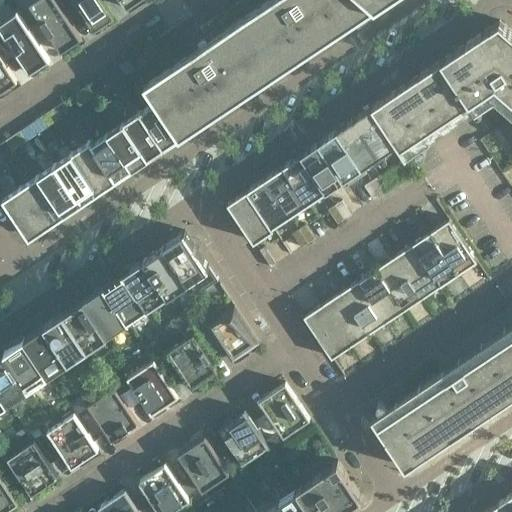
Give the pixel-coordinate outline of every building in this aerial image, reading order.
[(81,38),(56,0),(32,0),(29,3),(61,51),(81,38)] [(113,16),(102,0),(73,0),(93,30),(113,16)] [(180,137),(384,0),(269,0),(207,42),(204,38),(197,43),(200,46),(144,83),(155,99),(180,137)] [(50,59),(17,10),(0,21),(0,27),(30,73),(50,59)] [(406,155),(494,95),(511,73),(511,29),(500,19),(372,104),(397,142),(406,155)] [(0,91),(17,80),(0,54),(0,91)] [(126,74),(119,63),(112,68),(119,79),(126,74)] [(119,79),(112,68),(104,73),(112,84),(119,79)] [(511,110),(511,73),(494,95),(511,110)] [(94,95),(87,85),(87,84),(80,89),(87,100),(94,95)] [(87,100),(80,89),(72,94),(80,105),(87,100)] [(180,137),(155,99),(139,110),(164,147),(180,137)] [(397,142),(372,104),(354,116),(379,154),(397,142)] [(61,117),(54,107),(54,106),(46,111),(54,122),(61,117)] [(492,123),(483,109),(475,115),(484,129),(492,123)] [(164,147),(139,110),(124,120),(148,157),(164,147)] [(54,122),(46,111),(39,116),(47,127),(54,122)] [(379,154),(354,116),(336,128),(362,166),(379,154)] [(148,157),(124,120),(108,131),(133,168),(148,157)] [(362,166),(336,128),(319,140),(344,178),(362,166)] [(27,140),(20,130),(19,129),(12,134),(19,145),(27,140)] [(133,168),(108,131),(92,141),(117,178),(133,168)] [(19,145),(12,134),(5,139),(12,150),(19,145)] [(117,178),(92,141),(91,138),(73,150),(100,190),(117,178)] [(344,178),(319,140),(301,152),(326,189),(344,178)] [(100,190),(73,150),(55,162),(82,202),(100,190)] [(326,189),(301,152),(283,164),(308,201),(326,189)] [(417,169),(408,155),(401,160),(410,174),(417,169)] [(82,202),(55,162),(38,174),(65,213),(82,202)] [(308,201),(283,164),(266,175),(290,213),(308,201)] [(65,213),(38,174),(20,185),(47,225),(65,213)] [(290,213),(266,175),(248,187),(261,207),(273,225),(290,213)] [(378,175),(371,180),(381,194),(387,189),(378,175)] [(381,194),(371,180),(365,184),(374,198),(381,194)] [(47,225),(20,185),(3,197),(29,237),(47,225)] [(261,207),(248,187),(228,201),(241,220),(261,207)] [(342,199),(335,204),(345,218),(351,213),(342,199)] [(345,218),(335,204),(329,208),(338,222),(345,218)] [(274,227),(273,225),(261,207),(241,220),(254,240),(274,227)] [(463,238),(449,217),(431,230),(445,251),(463,238)] [(307,223),(300,228),(309,241),(316,237),(307,223)] [(309,241),(300,228),(293,232),(302,246),(309,241)] [(209,266),(185,229),(164,244),(188,280),(209,266)] [(445,251),(431,230),(413,242),(427,263),(445,251)] [(477,259),(463,238),(445,251),(459,271),(477,259)] [(427,263),(413,242),(395,254),(409,275),(427,263)] [(188,280),(164,244),(144,257),(168,293),(188,280)] [(276,263),(265,246),(260,249),(272,266),(276,263)] [(459,271),(445,251),(427,263),(441,283),(459,271)] [(409,275),(395,254),(377,266),(391,287),(409,275)] [(168,293),(144,257),(124,270),(148,307),(168,293)] [(441,283),(427,263),(409,275),(423,295),(441,283)] [(391,287),(377,266),(359,278),(373,299),(391,287)] [(148,307),(124,270),(104,283),(128,320),(148,307)] [(423,295),(409,275),(391,287),(405,308),(423,295)] [(373,299),(359,278),(341,290),(355,311),(373,299)] [(128,320),(104,283),(84,297),(108,333),(128,320)] [(405,308),(391,287),(373,299),(387,320),(405,308)] [(355,311),(341,290),(323,302),(337,323),(355,311)] [(108,333),(84,297),(64,310),(88,347),(108,333)] [(387,320),(373,299),(355,311),(369,332),(387,320)] [(337,323),(323,302),(304,314),(318,335),(337,323)] [(259,341),(235,304),(208,322),(232,359),(259,341)] [(88,347),(64,310),(44,323),(69,360),(88,347)] [(369,332),(355,311),(337,323),(351,344),(369,332)] [(406,467),(511,395),(511,322),(372,416),(406,467)] [(69,360),(44,323),(24,337),(49,373),(69,360)] [(351,344),(337,323),(318,335),(332,356),(351,344)] [(218,368),(194,332),(167,350),(192,386),(218,368)] [(49,373),(24,337),(4,350),(29,387),(49,373)] [(29,387),(4,350),(0,352),(0,387),(9,400),(29,387)] [(179,395),(154,358),(127,376),(152,413),(179,395)] [(310,417),(286,381),(259,399),(283,435),(310,417)] [(139,422),(114,385),(87,403),(112,439),(139,422)] [(0,405),(9,400),(0,387),(0,405)] [(269,445),(245,408),(239,412),(240,414),(240,413),(241,415),(235,420),(234,418),(234,417),(233,416),(218,426),(243,463),(269,445)] [(99,448),(74,412),(48,429),(72,466),(99,448)] [(229,471),(205,435),(205,434),(203,435),(204,436),(195,441),(193,442),(189,446),(188,445),(187,446),(187,447),(178,452),(185,462),(184,462),(185,464),(186,463),(203,489),(229,471)] [(59,475),(34,438),(8,456),(32,493),(59,475)] [(337,511),(362,496),(338,459),(297,486),(314,511),(337,511)] [(168,511),(190,498),(165,461),(141,478),(140,478),(140,479),(140,480),(140,481),(160,511),(168,511)] [(0,511),(1,511),(19,501),(0,473),(0,511)] [(314,511),(297,486),(277,500),(285,511),(314,511)] [(102,511),(141,511),(125,488),(99,506),(102,511)] [(511,511),(511,491),(500,500),(507,511),(511,511)] [(285,511),(277,500),(258,511),(285,511)] [(507,511),(500,500),(481,511),(507,511)]
